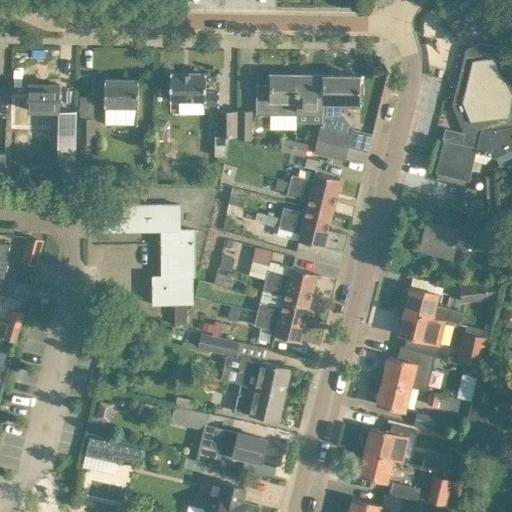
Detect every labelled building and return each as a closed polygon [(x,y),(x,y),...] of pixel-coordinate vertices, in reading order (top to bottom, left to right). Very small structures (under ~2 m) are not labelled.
[(480,42),(465,49),(453,99),(452,104),(463,134),(468,136),(467,138),(469,138),(468,142),(472,143),(472,145),(476,146),(475,152),(471,169),(480,171),(482,162),(485,162),(491,155),(495,156),(501,168),(511,162),(511,39),(496,45),(480,42)] [(218,106),(219,99),(219,92),(205,91),(206,73),(170,72),(170,92),(170,100),(204,100),(204,106),(218,106)] [(296,115),(296,111),(297,74),(270,73),(270,84),(256,84),(256,114),(296,115)] [(324,74),(297,74),(296,111),(296,115),(296,120),(323,121),(323,119),(324,74)] [(324,74),(323,119),(334,119),(334,101),(360,101),(360,74),(324,74)] [(104,123),(138,124),(138,99),(138,79),(92,79),(92,96),(104,96),(104,103),(104,123)] [(28,109),(28,127),(54,128),(53,173),(75,174),(76,105),(59,105),(59,84),(29,83),(28,109)] [(229,136),(237,136),(237,110),(217,110),(217,136),(215,136),(215,155),(225,155),(229,136)] [(237,110),(237,136),(238,136),(238,139),(252,139),(252,110),(237,110)] [(95,142),(96,118),(79,118),(79,141),(81,141),(89,142),(95,142)] [(320,126),(317,139),(347,146),(351,133),(320,126)] [(435,172),(457,177),(468,180),(471,169),(475,152),(476,146),(472,145),(472,143),(468,142),(469,138),(467,138),(468,136),(463,134),(460,143),(443,139),(435,172)] [(280,149),(293,152),(295,141),(283,138),(280,149)] [(344,158),(347,146),(317,139),(314,150),(344,158)] [(81,141),(80,151),(89,151),(89,142),(81,141)] [(295,141),(293,152),(305,155),(308,144),(295,141)] [(316,169),(319,160),(307,156),(304,166),(316,169)] [(234,168),(224,166),(222,178),(232,181),(234,168)] [(489,175),(485,175),(488,213),(496,213),(493,168),(489,168),(489,175)] [(210,182),(210,183),(217,183),(217,182),(218,172),(210,172),(210,182)] [(340,178),(316,172),(314,179),(292,174),(290,181),(337,193),(340,178)] [(466,189),(468,180),(457,177),(455,186),(466,189)] [(337,193),(290,181),(288,189),(287,195),(306,200),(303,211),(330,218),(335,201),(337,193)] [(240,205),(243,195),(230,192),(228,202),(240,205)] [(58,193),(48,193),(47,203),(58,204),(58,193)] [(105,204),(104,204),(105,206),(105,231),(161,230),(161,274),(152,274),(152,303),(172,303),(175,303),(192,303),(192,276),(194,276),(194,274),(194,229),(180,229),(180,204),(124,204),(105,204)] [(511,204),(502,210),(510,225),(511,224),(511,204)] [(303,211),(284,207),(281,217),(327,229),(330,218),(303,211)] [(281,217),(257,211),(255,220),(301,232),(299,239),(323,246),(327,229),(281,217)] [(502,219),(477,214),(473,229),(498,235),(502,219)] [(459,228),(446,225),(426,220),(420,247),(465,258),(469,243),(470,243),(472,232),(458,228),(459,228)] [(31,235),(23,262),(36,266),(38,259),(44,239),(31,235)] [(0,274),(4,276),(8,260),(5,259),(10,243),(0,241),(0,274)] [(220,263),(233,266),(236,253),(223,250),(220,263)] [(266,278),(312,289),(316,273),(297,268),(292,267),(290,275),(278,272),(268,270),(266,278)] [(217,271),(214,282),(232,287),(233,280),(233,279),(228,278),(229,274),(217,271)] [(264,284),(263,289),(285,295),(283,301),(308,307),(311,295),(312,289),(266,278),(264,284)] [(22,295),(24,283),(9,279),(6,291),(22,295)] [(473,283),(476,299),(496,297),(500,279),(473,283)] [(406,288),(403,299),(406,299),(404,309),(432,316),(446,320),(461,324),(464,311),(435,303),(437,292),(410,286),(409,286),(409,289),(406,288)] [(260,301),(257,312),(304,323),(305,317),(308,307),(283,301),(282,307),(260,301)] [(229,309),(227,319),(237,321),(240,307),(231,305),(229,309)] [(503,311),(502,318),(506,323),(511,323),(511,306),(508,306),(503,311)] [(13,309),(9,324),(19,327),(23,312),(13,309)] [(404,309),(398,333),(407,335),(404,346),(437,354),(440,342),(441,343),(446,320),(432,316),(404,309)] [(256,319),(254,324),(276,330),(275,334),(280,335),(300,340),(304,323),(257,312),(256,319)] [(204,322),(202,328),(213,331),(215,324),(210,323),(204,322)] [(15,341),(19,327),(9,324),(5,338),(15,341)] [(480,365),(481,365),(482,366),(481,363),(489,331),(483,330),(483,329),(467,325),(465,331),(458,359),(480,365)] [(198,348),(235,356),(239,341),(233,340),(233,339),(195,330),(195,334),(201,335),(198,348)] [(389,355),(383,379),(411,386),(411,385),(427,389),(435,354),(436,355),(437,354),(404,346),(401,345),(397,358),(389,355)] [(235,382),(241,383),(255,387),(284,394),(291,367),(241,356),(235,382)] [(481,365),(480,365),(464,430),(486,419),(483,412),(501,402),(481,365)] [(198,386),(221,392),(224,380),(201,374),(198,386)] [(383,379),(377,403),(396,408),(405,410),(411,386),(383,379)] [(460,399),(451,397),(440,394),(443,382),(432,379),(426,403),(457,411),(460,399)] [(278,420),(284,394),(255,387),(241,383),(235,410),(278,420)] [(177,395),(175,405),(192,409),(194,399),(177,395)] [(113,403),(100,400),(96,418),(109,421),(113,403)] [(191,410),(192,409),(175,405),(171,421),(205,429),(208,414),(191,410)] [(436,416),(417,411),(414,424),(433,429),(436,416)] [(90,418),(88,430),(96,432),(99,420),(90,418)] [(367,426),(364,437),(368,438),(366,445),(365,450),(393,457),(409,461),(417,430),(391,423),(389,431),(371,426),(370,427),(367,426)] [(200,442),(196,458),(228,466),(229,460),(232,461),(234,453),(242,455),(261,460),(267,437),(247,432),(239,430),(238,431),(224,428),(222,438),(220,447),(200,442)] [(146,449),(89,436),(86,450),(143,462),(146,449)] [(365,450),(359,474),(378,478),(387,481),(393,457),(365,450)] [(415,450),(412,462),(423,465),(444,470),(447,459),(415,450)] [(434,472),(428,499),(445,503),(451,476),(434,472)] [(256,511),(257,510),(245,507),(247,501),(241,500),(245,486),(212,478),(204,507),(205,507),(204,511),(256,511)] [(420,488),(393,481),(390,492),(418,499),(420,488)] [(353,497),(349,511),(379,511),(381,504),(372,502),(353,497)]
